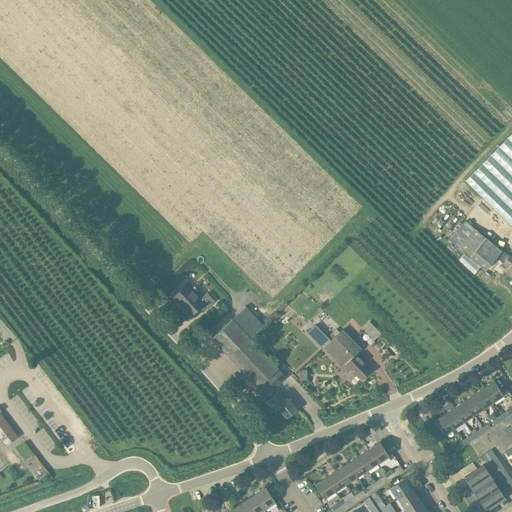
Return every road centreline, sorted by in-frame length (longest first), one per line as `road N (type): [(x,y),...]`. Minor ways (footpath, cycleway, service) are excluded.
road 1 (unclassified): [(228,397),(0,138)]
road 2 (residential): [(36,511),(134,462),(150,471),(158,495)]
road 3 (residential): [(384,408),(457,375),(511,336)]
road 4 (residential): [(269,454),(384,408)]
road 5 (residential): [(451,511),(384,408)]
